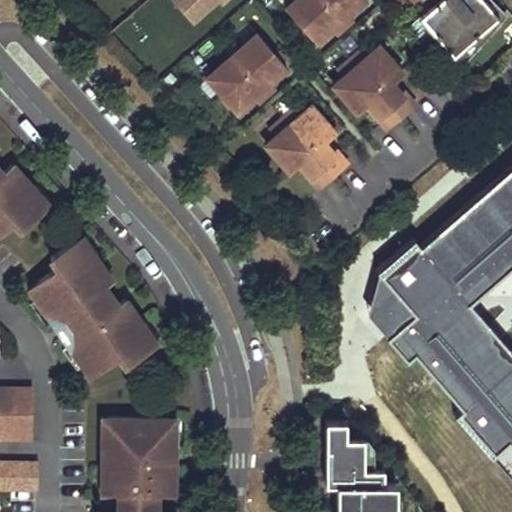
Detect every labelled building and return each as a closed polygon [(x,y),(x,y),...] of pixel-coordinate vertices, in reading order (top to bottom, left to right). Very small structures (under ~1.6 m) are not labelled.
[(194,0),(175,0),(192,20),(204,10),(194,0)] [(194,0),(204,10),(215,0),(194,0)] [(359,0),(291,0),(280,10),(309,44),(326,30),(344,15),(360,1),(359,0)] [(437,0),(421,14),(454,54),(499,15),(486,0),(437,0)] [(331,36),(348,20),(344,15),(326,30),(331,36)] [(251,35),(201,79),(231,113),(247,99),(265,83),(281,69),(251,35)] [(364,55),(357,47),(344,59),(350,67),(364,55)] [(396,120),(408,109),(387,85),(397,76),(373,48),(364,55),(350,67),(396,120)] [(344,59),(330,71),(337,79),(350,67),(344,59)] [(384,130),(396,120),(350,67),(337,79),(328,87),(352,115),(362,106),(384,130)] [(252,104),(270,89),(265,83),(247,99),(252,104)] [(296,115),(289,106),(275,119),(282,126),(296,115)] [(329,134),(305,107),(296,115),(282,126),(328,179),(340,168),(319,144),(329,134)] [(275,119),(262,130),(269,138),(282,126),(275,119)] [(269,138),(260,146),(284,174),(294,165),(316,189),(328,179),(282,126),(269,138)] [(20,228),(45,206),(31,189),(34,186),(14,162),(7,168),(0,174),(0,193),(7,200),(2,204),(0,202),(0,229),(12,219),(20,228)] [(511,162),(419,244),(458,288),(511,241),(511,162)] [(413,311),(386,334),(385,335),(405,358),(413,352),(461,406),(453,413),(490,455),(507,440),(511,435),(511,350),(458,288),(419,244),(412,236),(375,268),(377,270),(413,311)] [(90,257),(78,238),(50,258),(57,267),(28,287),(43,309),(47,307),(55,319),(72,307),(74,310),(85,303),(69,281),(74,277),(87,297),(105,284),(112,279),(94,254),(90,257)] [(366,311),(386,334),(413,311),(377,270),(366,311)] [(72,307),(55,319),(68,338),(85,326),(83,323),(93,316),(108,339),(114,335),(100,315),(118,303),(105,284),(87,297),(74,277),(69,281),(85,303),(74,310),(72,307)] [(124,364),(152,345),(139,327),(143,324),(125,298),(118,303),(100,315),(114,335),(108,339),(93,316),(83,323),(85,326),(68,338),(77,350),(73,353),(88,374),(117,354),(124,364)] [(384,339),(363,357),(379,375),(400,357),(384,339)] [(11,387),(0,386),(0,436),(10,437),(11,387)] [(30,387),(11,387),(10,437),(29,437),(30,387)] [(168,418),(107,416),(107,445),(100,445),(100,470),(108,470),(107,491),(117,491),(156,491),(165,491),(166,471),(174,471),(174,446),(168,445),(168,418)] [(344,419),(324,419),(324,481),(334,481),(334,511),(394,511),(394,481),(382,480),(382,466),(371,465),(362,465),(362,436),(362,435),(343,435),(344,419)] [(371,444),(365,435),(362,436),(362,465),(371,465),(371,444)] [(35,462),(0,461),(0,486),(34,487),(35,462)] [(174,471),(166,471),(165,491),(173,491),(174,471)] [(156,511),(156,491),(117,491),(116,511),(156,511)]
